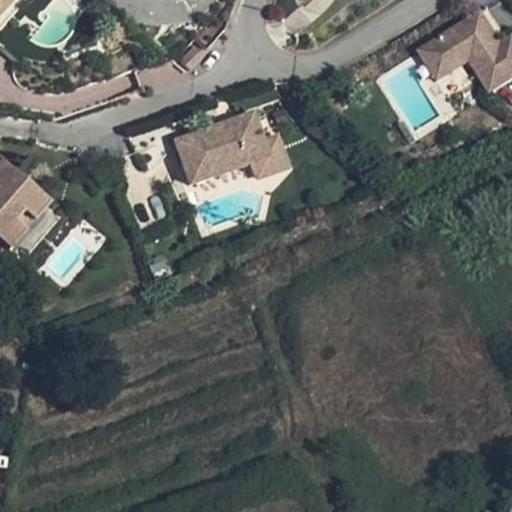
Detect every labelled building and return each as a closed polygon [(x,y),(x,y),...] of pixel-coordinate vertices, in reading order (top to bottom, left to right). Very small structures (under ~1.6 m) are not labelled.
[(0,0),(0,29),(26,0),(25,0),(0,0)] [(436,39),(455,70),(474,59),(491,89),(511,78),(511,38),(505,42),(487,11),(436,39)] [(455,70),(436,39),(424,46),(442,78),(455,70)] [(180,61),(189,70),(204,55),(195,46),(180,61)] [(252,115),(175,143),(190,185),(267,158),(252,115)] [(262,143),(267,158),(251,164),(257,180),(288,169),(277,138),(262,143)] [(0,164),(0,244),(8,251),(49,204),(2,163),(0,164)]
